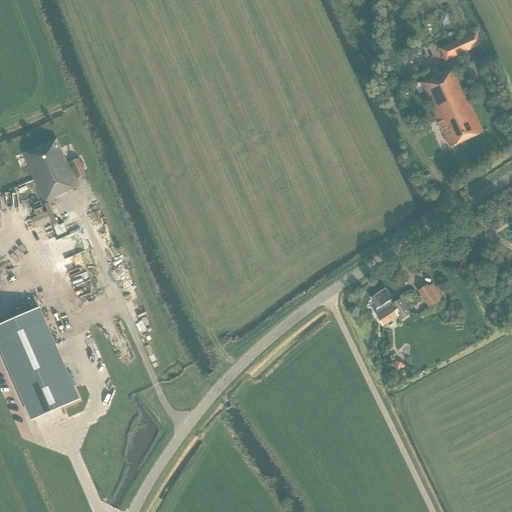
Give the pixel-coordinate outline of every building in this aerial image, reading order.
[(446,61),(482,44),(477,32),(440,49),(446,61)] [(484,132),(453,67),(420,83),(450,148),(484,132)] [(67,192),(79,187),(69,162),(67,163),(57,139),(23,153),(45,204),(68,194),(67,192)] [(78,178),(85,175),(78,158),(71,162),(78,178)] [(36,228),(55,220),(51,210),(32,218),(36,228)] [(64,221),(54,225),(58,234),(68,230),(64,221)] [(105,223),(99,225),(103,235),(109,233),(105,223)] [(8,276),(0,279),(0,293),(0,295),(14,289),(8,276)] [(429,309),(440,302),(429,286),(427,284),(417,291),(429,309)] [(392,299),(385,288),(375,295),(371,298),(378,308),(377,309),(376,312),(379,316),(378,317),(383,325),(397,315),(400,320),(411,314),(401,299),(392,305),(390,301),(392,299)] [(210,310),(215,321),(226,316),(222,305),(210,310)] [(40,308),(0,325),(0,347),(31,421),(80,399),(40,308)] [(152,334),(141,338),(144,345),(154,341),(152,334)]
